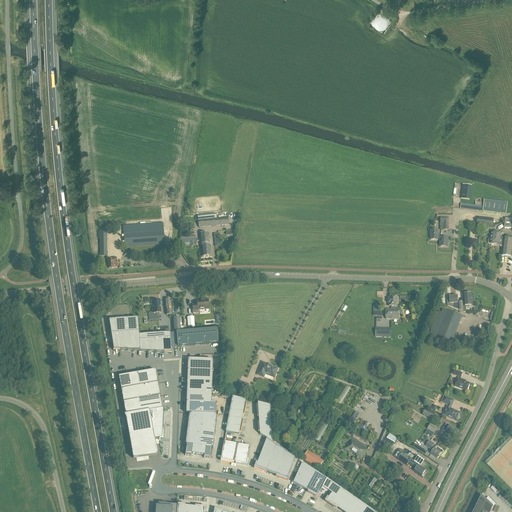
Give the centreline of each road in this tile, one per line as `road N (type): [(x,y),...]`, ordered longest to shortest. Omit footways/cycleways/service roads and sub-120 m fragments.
road 1 (motorway): [(113,511),(60,192),(48,0)]
road 2 (motorway): [(33,0),(43,180),(97,511)]
road 3 (tertiary): [(0,295),(263,275),(471,279)]
road 4 (unclassified): [(312,511),(248,482),(172,469),(156,473),(158,489),(213,494),(269,511)]
road 5 (unclassified): [(0,275),(19,251),(22,228),(7,0)]
road 6 (track): [(39,281),(20,62),(8,62)]
road 7 (residential): [(426,509),(495,353)]
road 8 (unclassified): [(63,511),(40,419),(0,399)]
road 9 (secondary): [(438,511),(498,390)]
